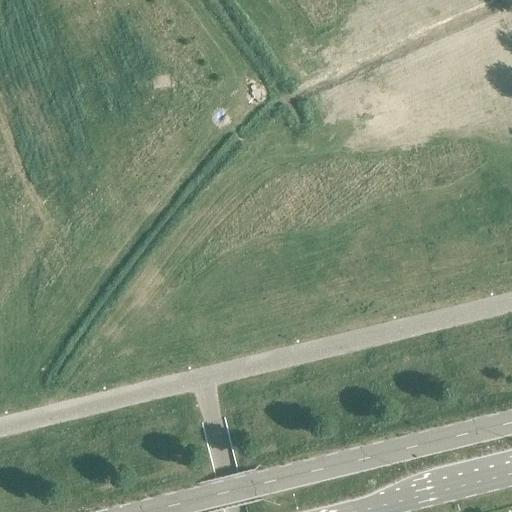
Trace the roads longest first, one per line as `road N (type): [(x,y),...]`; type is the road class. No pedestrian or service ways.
road 1 (secondary): [(511,425),(149,511)]
road 2 (secondary): [(371,511),(511,477)]
